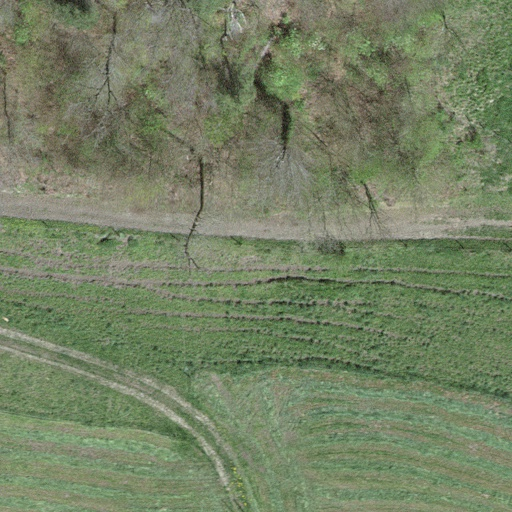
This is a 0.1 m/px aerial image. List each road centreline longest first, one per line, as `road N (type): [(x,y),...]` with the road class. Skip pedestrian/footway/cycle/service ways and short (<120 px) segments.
road 1 (track): [(511,227),(245,228),(0,203)]
road 2 (track): [(0,344),(92,373),(186,422),(234,465),(246,511)]
